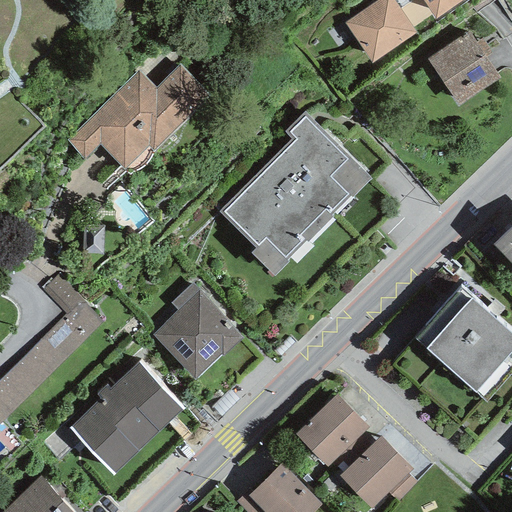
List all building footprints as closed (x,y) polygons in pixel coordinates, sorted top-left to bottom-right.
[(393,0),(377,0),(344,23),(371,63),(416,33),(393,0)] [(422,0),(435,19),(463,0),(422,0)] [(469,31),(427,59),(458,106),(500,77),(469,31)] [(68,141),(84,160),(99,145),(125,171),(133,171),(141,170),(150,162),(152,152),(211,98),(182,63),(154,89),(138,71),(68,141)] [(291,140),(218,212),(255,250),(251,254),(272,276),(371,179),(312,119),(305,111),(284,132),(291,140)] [(511,224),(492,245),(511,265),(511,224)] [(0,378),(0,425),(104,321),(57,274),(42,290),(65,313),(0,378)] [(152,334),(195,380),(242,337),(192,283),(170,303),(178,311),(152,334)] [(511,332),(461,286),(414,338),(485,402),(511,372),(511,332)] [(139,363),(111,389),(107,384),(95,395),(99,399),(69,426),(114,475),(184,411),(139,363)] [(337,394),(294,435),(327,469),(369,429),(337,394)] [(381,436),(339,476),(371,509),(387,493),(408,473),(412,469),(381,436)] [(314,511),(322,504),(281,463),(252,492),(247,496),(263,511),(314,511)] [(408,473),(387,493),(396,502),(417,483),(408,473)] [(74,511),(41,477),(2,511),(74,511)] [(263,511),(247,496),(252,492),(249,489),(236,501),(246,511),(263,511)]
